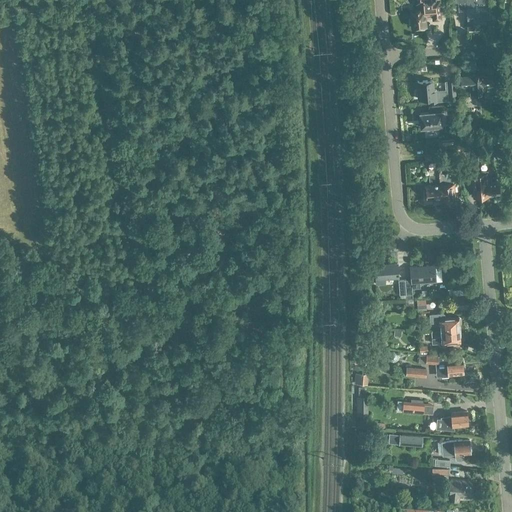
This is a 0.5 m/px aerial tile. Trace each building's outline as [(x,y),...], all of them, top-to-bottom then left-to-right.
[(421,10),(411,11),(412,27),(425,26),(424,16),(432,16),(433,19),(440,19),(439,1),(435,1),(434,0),(415,0),(416,4),(423,3),(423,6),(420,6),(421,10)] [(457,0),(459,12),(467,11),(468,31),(479,30),(478,23),(490,22),(488,0),(457,0)] [(471,94),(479,93),(479,102),(485,102),(484,93),(485,93),(484,85),(493,85),(493,76),(484,76),(484,74),(469,76),(461,76),(461,87),(470,86),(471,94)] [(432,80),(417,81),(418,90),(419,89),(420,99),(429,99),(430,104),(437,103),(436,90),(433,90),(432,80)] [(495,95),(495,102),(500,101),(501,101),(501,95),(502,95),(501,83),(494,83),(495,95)] [(429,114),(420,115),(421,129),(427,128),(428,131),(435,130),(435,128),(442,127),(440,113),(444,113),(443,107),(428,108),(429,114)] [(441,196),(441,197),(442,197),(442,200),(456,199),(456,192),(454,192),(453,183),(452,183),(452,173),(446,174),(442,174),(441,168),(435,169),(436,176),(442,175),(442,182),(439,182),(440,189),(441,189),(442,196),(441,196)] [(490,171),(479,171),(480,173),(473,174),(473,181),(471,181),(472,188),(474,188),(474,197),(481,196),(482,198),(486,197),(487,196),(488,196),(487,191),(498,190),(498,181),(491,181),(490,171)] [(442,175),(436,176),(428,176),(428,185),(425,185),(426,200),(433,199),(433,197),(441,197),(441,196),(442,196),(441,189),(440,189),(439,182),(442,182),(442,175)] [(397,263),(375,265),(376,284),(385,284),(385,279),(398,278),(397,263)] [(405,280),(406,299),(412,298),(412,290),(421,289),(420,283),(436,282),(435,265),(410,267),(411,280),(405,280)] [(413,301),(405,302),(406,310),(414,310),(413,301)] [(425,301),(418,301),(418,311),(426,311),(425,301)] [(441,331),(460,329),(459,317),(447,318),(442,314),(430,314),(430,324),(435,324),(435,325),(440,324),(441,331)] [(460,329),(441,331),(442,337),(436,337),(436,338),(432,339),(432,344),(438,344),(438,345),(440,347),(448,346),(450,342),(455,342),(456,343),(460,343),(461,341),(460,329)] [(426,355),(426,363),(436,364),(436,367),(437,376),(437,377),(442,377),(449,376),(449,375),(464,374),(463,372),(465,371),(464,368),(463,368),(462,360),(449,362),(449,356),(445,356),(427,355),(426,355)] [(406,377),(425,378),(426,369),(406,367),(406,377)] [(405,401),(404,410),(404,411),(424,413),(425,402),(405,401)] [(452,410),(471,408),(470,402),(451,404),(452,410)] [(439,420),(438,429),(454,430),(453,426),(468,425),(468,423),(469,421),(468,419),(467,418),(466,411),(451,412),(452,416),(441,417),(442,420),(441,420),(439,420)] [(471,438),(472,428),(454,428),(454,437),(471,438)] [(368,430),(359,430),(359,446),(368,446),(368,430)] [(399,442),(400,434),(389,433),(389,441),(399,442)] [(400,434),(399,442),(399,444),(422,446),(423,435),(400,434)] [(446,441),(441,442),(443,456),(455,455),(455,454),(456,454),(456,458),(457,459),(463,459),(464,457),(464,454),(470,453),(470,452),(471,450),(471,448),(470,447),(469,440),(462,440),(446,441)] [(393,472),(403,472),(403,468),(393,467),(393,464),(389,464),(389,468),(394,468),(393,472)] [(432,478),(448,478),(448,469),(432,468),(432,478)] [(450,479),(448,500),(458,501),(459,497),(471,498),(473,481),(450,479)]
